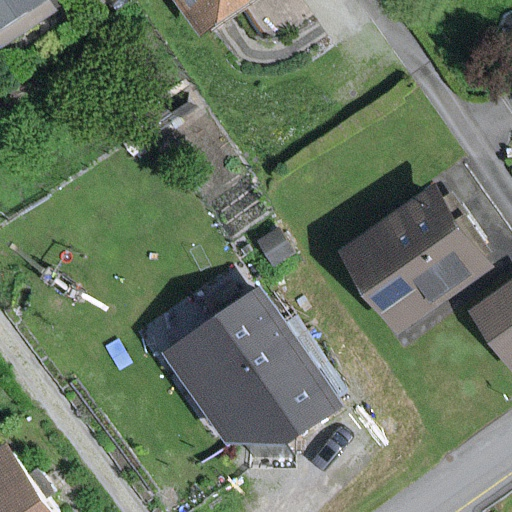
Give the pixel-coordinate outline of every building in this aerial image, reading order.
[(0,0),(0,24),(33,0),(0,0)] [(255,0),(183,0),(209,34),(255,0)] [(495,266),(440,187),(348,250),(403,329),(495,266)] [(511,286),(477,308),(511,362),(511,286)] [(252,442),(291,439),(336,407),(260,297),(187,347),(252,442)] [(59,511),(12,448),(0,456),(0,511),(59,511)]
